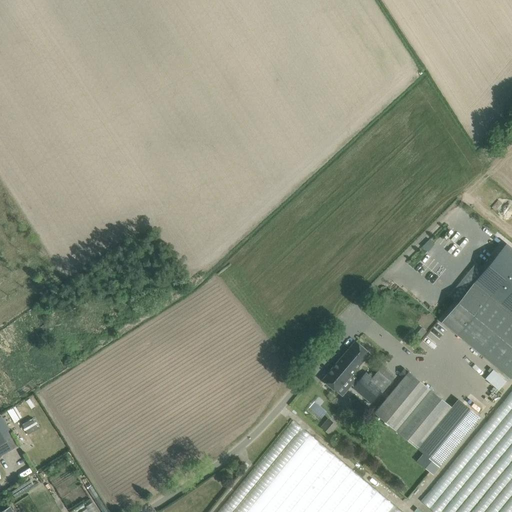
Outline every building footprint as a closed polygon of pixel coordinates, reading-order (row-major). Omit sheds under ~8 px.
[(458,302),(442,322),(511,379),(511,377),(511,248),(506,244),(483,271),(474,283),(462,298),(458,302)] [(427,303),(434,294),(404,270),(397,280),(427,303)] [(421,312),(411,303),(406,309),(410,312),(407,316),(413,321),(421,312)] [(42,326),(40,327),(45,334),(49,332),(44,324),(42,326)] [(423,338),(429,348),(438,342),(432,333),(423,338)] [(355,341),(322,380),(330,386),(336,392),(336,391),(341,386),(347,390),(352,385),(353,386),(352,387),(370,401),(379,390),(382,393),(396,375),(383,363),(380,367),(372,378),(365,372),(359,379),(352,374),(370,353),(363,348),(355,341)] [(493,370),(485,379),(498,390),(505,382),(497,374),(497,373),(493,370)] [(408,371),(374,413),(423,454),(417,462),(433,474),(480,417),(458,399),(452,407),(408,371)] [(511,511),(511,388),(421,504),(431,511),(511,511)] [(490,389),(483,397),(489,402),(496,394),(490,389)] [(367,412),(361,420),(364,423),(371,416),(367,412)] [(0,445),(5,442),(3,438),(11,433),(2,416),(1,416),(0,414),(0,445)] [(33,418),(22,424),(28,434),(38,428),(33,418)] [(320,428),(329,435),(336,425),(327,418),(320,428)] [(402,511),(289,422),(218,511),(402,511)] [(12,494),(15,499),(35,486),(32,481),(12,494)]
